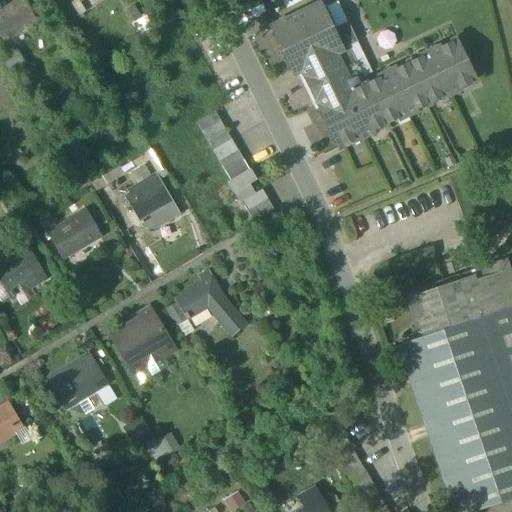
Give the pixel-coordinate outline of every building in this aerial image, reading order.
[(0,36),(3,41),(36,21),(23,0),(20,0),(0,12),(0,36)] [(348,23),(330,32),(317,7),(274,28),(296,72),(303,69),(341,147),(473,82),(453,43),(367,85),(362,87),(355,71),(355,72),(344,49),(348,47),(357,42),(348,23)] [(132,25),(140,39),(155,31),(146,16),(132,25)] [(195,123),(201,133),(221,121),(215,112),(195,123)] [(201,133),(207,143),(227,131),(221,121),(201,133)] [(207,143),(213,153),(233,141),(227,131),(207,143)] [(213,153),(219,163),(239,151),(233,141),(213,153)] [(144,153),(149,161),(160,180),(169,174),(154,148),(144,153)] [(219,163),(224,172),(244,161),(239,151),(219,163)] [(120,168),(124,175),(126,175),(143,164),(149,161),(144,153),(120,168)] [(250,170),(244,161),(224,172),(230,182),(250,170)] [(143,164),(126,175),(133,186),(150,176),(143,164)] [(124,175),(120,168),(90,185),(95,193),(124,175)] [(227,184),(234,194),(235,193),(249,185),(256,181),(250,170),(230,182),(227,184)] [(180,215),(172,203),(159,181),(136,195),(134,192),(125,198),(133,211),(139,223),(141,221),(145,228),(146,228),(154,229),(154,230),(180,215)] [(234,194),(239,203),(241,202),(254,194),(249,185),(235,193),(234,194)] [(241,202),(247,212),(267,200),(261,190),(254,194),(241,202)] [(267,200),(247,212),(253,223),(274,211),(267,200)] [(132,227),(139,223),(133,211),(125,216),(132,227)] [(48,236),(61,259),(95,239),(80,214),(71,220),(72,222),(48,236)] [(0,278),(2,282),(12,298),(45,278),(37,265),(32,268),(21,250),(0,262),(0,278)] [(447,290),(506,270),(503,263),(405,295),(420,338),(427,336),(415,300),(447,290)] [(447,290),(459,325),(480,318),(511,307),(511,289),(506,270),(447,290)] [(209,308),(234,337),(246,326),(223,299),(208,274),(201,279),(204,284),(176,301),(187,320),(209,308)] [(0,304),(12,298),(2,282),(0,283),(0,304)] [(415,300),(427,336),(459,325),(447,290),(415,300)] [(459,511),(473,511),(478,510),(511,499),(511,307),(480,318),(459,325),(427,336),(420,338),(403,344),(459,511)] [(110,336),(133,374),(145,367),(146,367),(144,363),(159,355),(161,358),(173,351),(148,308),(137,314),(140,318),(110,336)] [(167,368),(161,358),(159,355),(144,363),(146,367),(145,367),(151,377),(167,368)] [(74,399),(78,405),(96,395),(107,387),(89,356),(78,363),(75,365),(72,364),(47,378),(51,385),(63,405),(74,399)] [(96,395),(101,404),(103,407),(115,400),(107,387),(96,395)] [(101,404),(96,395),(78,405),(83,414),(101,404)] [(72,421),(83,414),(78,405),(74,399),(63,405),(72,421)] [(0,442),(15,434),(11,427),(19,423),(8,404),(0,408),(0,442)] [(120,423),(130,440),(139,435),(148,429),(138,412),(120,423)] [(23,429),(19,423),(11,427),(15,434),(23,429)] [(23,429),(15,434),(22,446),(32,440),(25,428),(23,429)] [(148,429),(139,435),(156,463),(165,458),(156,442),(148,429)] [(156,442),(165,458),(180,449),(170,433),(156,442)] [(324,444),(329,452),(346,442),(341,434),(324,444)] [(352,452),(346,442),(329,452),(334,462),(352,452)] [(358,462),(352,452),(334,462),(340,472),(358,462)] [(364,471),(358,462),(340,472),(346,482),(364,471)] [(369,481),(364,471),(346,482),(352,492),(369,481)] [(375,491),(369,481),(352,492),(358,501),(375,491)] [(298,499),(304,509),(314,504),(318,511),(326,511),(328,511),(315,489),(298,499)] [(381,501),(375,491),(358,501),(363,511),(381,501)] [(238,492),(223,501),(229,511),(244,504),(238,492)] [(511,511),(511,499),(478,510),(478,511),(511,511)] [(384,511),(387,510),(381,501),(363,511),(384,511)]
